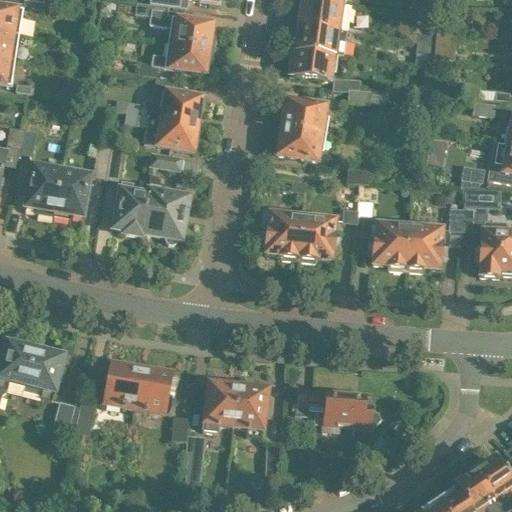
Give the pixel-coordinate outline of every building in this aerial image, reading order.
[(153,0),(152,8),(168,11),(194,15),(196,4),(216,7),(216,0),(153,0)] [(302,4),(340,9),(341,0),(300,0),(300,4),(302,4)] [(427,0),(416,0),(416,9),(427,10),(427,0)] [(22,4),(21,12),(22,12),(30,12),(44,14),(45,7),(22,4)] [(350,11),(340,9),(302,4),(298,30),(346,36),(350,11)] [(111,6),(101,5),(99,16),(103,16),(110,12),(111,6)] [(134,18),(149,20),(147,29),(174,33),(172,48),(212,54),(215,40),(211,40),(213,27),(167,20),(168,11),(152,8),(136,6),(134,18)] [(0,36),(13,38),(16,21),(21,22),(22,12),(21,12),(0,8),(0,36)] [(346,36),(298,30),(295,54),(333,59),(343,60),(346,36)] [(0,60),(10,63),(13,38),(0,36),(0,60)] [(418,38),(417,47),(430,49),(431,39),(418,38)] [(66,55),(84,58),(86,48),(68,45),(66,55)] [(430,58),(430,49),(417,47),(416,56),(430,58)] [(211,66),(212,54),(172,48),(170,61),(151,58),(150,68),(139,66),(137,78),(156,81),(158,71),(205,79),(207,66),(211,66)] [(333,59),(295,54),(293,54),(290,80),(330,86),(333,59)] [(455,55),(453,55),(439,54),(439,63),(454,64),(455,55)] [(0,87),(10,89),(12,80),(7,79),(10,63),(0,60),(0,87)] [(333,94),(349,95),(357,95),(358,85),(334,82),(333,94)] [(16,88),(15,96),(29,98),(31,90),(16,88)] [(161,122),(198,128),(199,117),(203,117),(204,108),(201,106),(202,100),(166,94),(161,122)] [(357,95),(349,95),(348,107),(368,109),(369,96),(357,95)] [(286,103),(281,133),(321,140),(325,110),(286,103)] [(117,115),(126,117),(137,119),(139,108),(119,105),(117,115)] [(475,106),(473,118),(493,121),(495,108),(475,106)] [(137,119),(126,117),(124,128),(135,130),(137,119)] [(198,128),(161,122),(155,121),(153,131),(145,130),(142,148),(193,156),(193,152),(196,152),(197,143),(195,141),(198,128)] [(19,153),(22,134),(10,132),(7,150),(19,153)] [(317,165),(321,140),(281,133),(277,159),(317,165)] [(22,134),(19,153),(18,158),(29,159),(30,156),(32,156),(35,136),(22,134)] [(105,183),(111,150),(98,148),(92,180),(105,183)] [(511,148),(508,148),(503,176),(511,177),(511,148)] [(111,150),(105,183),(118,185),(124,152),(111,150)] [(151,157),(149,170),(180,175),(182,162),(151,157)] [(54,220),(62,175),(32,169),(25,210),(36,212),(35,216),(54,220)] [(462,183),(481,186),(483,174),(464,171),(462,183)] [(368,176),(348,174),(347,187),(367,187),(368,176)] [(62,175),(54,220),(70,223),(71,218),(82,220),(89,179),(62,175)] [(150,179),(148,196),(148,197),(141,237),(165,242),(165,245),(167,247),(169,248),(171,248),(174,248),(176,246),(176,244),(181,244),(188,201),(163,198),(164,190),(156,189),(158,180),(150,179)] [(291,184),(290,195),(304,196),(304,186),(291,184)] [(148,197),(148,196),(119,193),(113,233),(124,234),(123,237),(141,240),(141,237),(148,197)] [(355,227),(357,206),(345,205),(343,226),(355,227)] [(303,220),(270,217),(270,212),(261,211),(259,230),(268,231),(268,232),(266,231),(264,251),(266,251),(266,257),(279,259),(279,261),(281,261),(281,263),(298,265),(303,220)] [(449,234),(462,235),(463,214),(450,213),(449,234)] [(479,246),(478,269),(481,269),(480,281),(497,281),(497,278),(511,279),(511,275),(511,236),(505,236),(506,227),(487,226),(487,218),(475,217),(476,214),(463,214),(462,235),(475,235),(483,236),(482,246),(479,246)] [(303,220),(298,265),(314,267),(315,264),(317,265),(317,263),(331,264),(331,257),(334,257),(336,238),(333,238),(335,224),(303,220)] [(405,275),(409,230),(376,228),(375,242),(373,242),(371,261),(374,261),(373,268),(387,269),(386,271),(389,271),(389,274),(405,275)] [(409,230),(405,275),(422,276),(422,274),(425,274),(425,272),(438,273),(439,267),(441,267),(443,248),(440,247),(441,233),(409,230)] [(21,403),(34,406),(38,407),(39,401),(52,404),(57,385),(62,386),(65,372),(60,370),(63,360),(53,358),(54,355),(16,346),(15,348),(6,346),(3,356),(0,355),(0,402),(1,397),(6,394),(9,383),(25,387),(21,403)] [(100,407),(133,413),(139,373),(111,368),(108,389),(103,388),(99,397),(100,407)] [(170,379),(139,373),(133,413),(168,419),(172,410),(171,400),(166,399),(170,379)] [(232,431),(236,390),(234,389),(232,386),(224,385),(222,388),(208,386),(202,435),(217,437),(218,429),(232,431)] [(239,390),(236,390),(232,431),(247,433),(246,440),(262,442),(268,393),(252,391),(250,388),(242,387),(239,390)] [(297,395),(295,419),(313,420),(312,427),(323,428),(322,435),(337,437),(338,430),(371,432),(371,429),(376,429),(381,423),(377,416),(373,415),(373,411),(369,411),(369,402),(366,402),(366,400),(297,395)] [(81,403),(80,411),(75,435),(88,437),(95,406),(81,403)] [(80,411),(58,406),(51,434),(68,435),(75,437),(75,435),(80,411)] [(172,444),(186,446),(187,423),(173,422),(172,444)] [(187,440),(186,446),(186,453),(185,488),(198,490),(204,442),(187,440)] [(267,449),(265,486),(277,486),(279,450),(267,449)] [(475,477),(498,511),(511,511),(506,503),(511,498),(511,490),(495,464),(475,477)] [(453,491),(467,511),(498,511),(475,477),(453,491)] [(436,507),(438,511),(467,511),(453,491),(453,492),(455,494),(436,507)]
